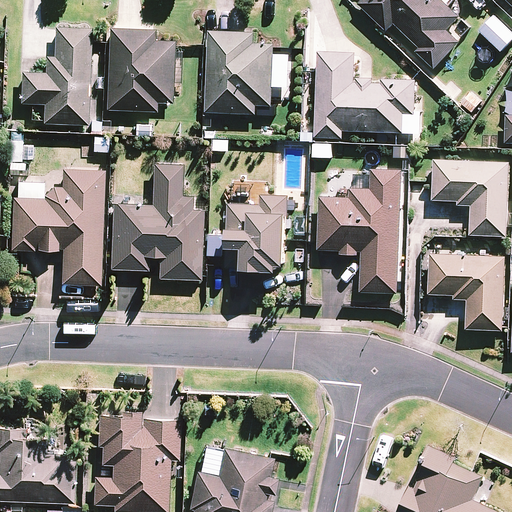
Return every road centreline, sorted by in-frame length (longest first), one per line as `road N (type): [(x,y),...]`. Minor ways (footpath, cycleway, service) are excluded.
road 1 (residential): [(365,359),(293,349),(0,349)]
road 2 (residential): [(511,415),(365,359)]
road 3 (residential): [(336,511),(365,359)]
